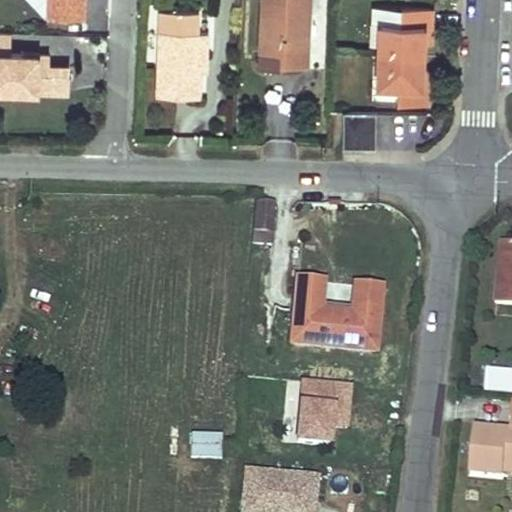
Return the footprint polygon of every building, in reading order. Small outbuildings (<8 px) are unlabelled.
[(47,0),(47,17),(84,18),(84,0),(47,0)] [(308,65),(311,0),(264,0),(262,51),(281,51),(280,64),(308,65)] [(424,25),(431,25),(432,7),(402,6),(400,23),(380,22),(379,53),(423,55),(423,42),(424,25)] [(200,70),(201,48),(207,48),(208,32),(197,32),(198,11),(169,9),(168,30),(158,30),(155,94),(199,96),(200,70)] [(168,30),(169,9),(159,9),(158,30),(168,30)] [(0,32),(0,89),(48,91),(49,66),(49,55),(10,54),(11,33),(0,32)] [(280,64),(281,51),(262,51),(259,51),(259,63),(280,64)] [(422,85),(422,68),(423,55),(379,53),(378,85),(398,85),(397,102),(428,104),(429,86),(422,85)] [(49,66),(48,91),(68,92),(69,67),(49,66)] [(429,86),(430,68),(422,68),(422,85),(429,86)] [(376,147),(376,112),(343,110),(343,146),(376,147)] [(270,246),(274,202),(256,202),(252,244),(270,246)] [(511,242),(502,242),(496,304),(511,305),(511,242)] [(375,352),(381,288),(355,286),(352,315),(320,312),(324,283),(298,280),(291,345),(375,352)] [(352,315),(355,286),(324,283),(320,312),(352,315)] [(511,394),(511,386),(511,371),(488,369),(486,392),(511,394)] [(333,427),(334,410),(348,411),(350,386),(303,381),(297,443),(331,446),(333,427)] [(246,396),(241,448),(270,451),(276,398),(246,396)] [(346,429),(348,411),(334,410),(333,427),(346,429)] [(511,467),(511,415),(511,416),(510,431),(474,427),(469,471),(503,474),(504,464),(511,464),(510,467),(511,467)] [(223,460),(224,436),(194,435),(193,460),(223,460)] [(313,511),(317,477),(246,471),(241,511),(313,511)]
